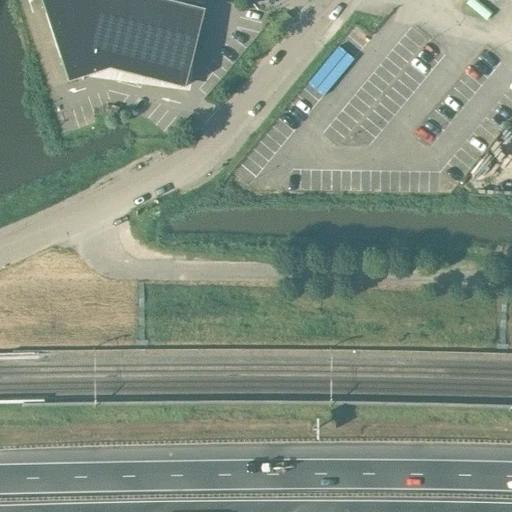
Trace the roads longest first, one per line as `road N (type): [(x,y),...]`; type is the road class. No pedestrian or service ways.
road 1 (motorway): [(511,476),(0,480)]
road 2 (unclassified): [(0,254),(191,162),(335,0)]
